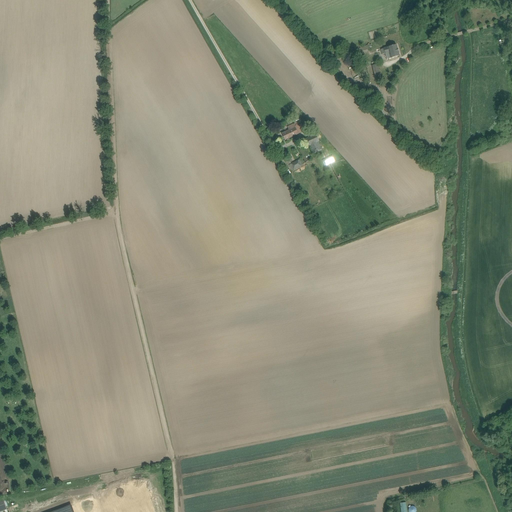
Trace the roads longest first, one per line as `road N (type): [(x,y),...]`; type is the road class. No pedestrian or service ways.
road 1 (track): [(177,511),(172,455),(115,210)]
road 2 (track): [(115,210),(106,0)]
road 3 (track): [(267,133),(191,0)]
